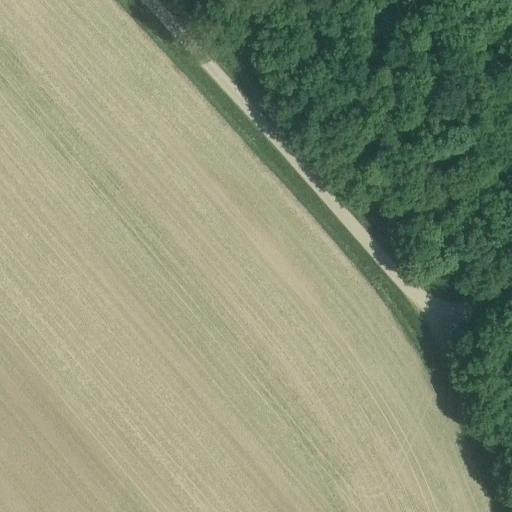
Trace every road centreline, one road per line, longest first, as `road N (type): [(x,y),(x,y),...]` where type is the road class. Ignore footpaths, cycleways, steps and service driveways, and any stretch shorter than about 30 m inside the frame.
road 1 (track): [(433,302),(393,272),(149,0)]
road 2 (track): [(511,483),(433,302)]
